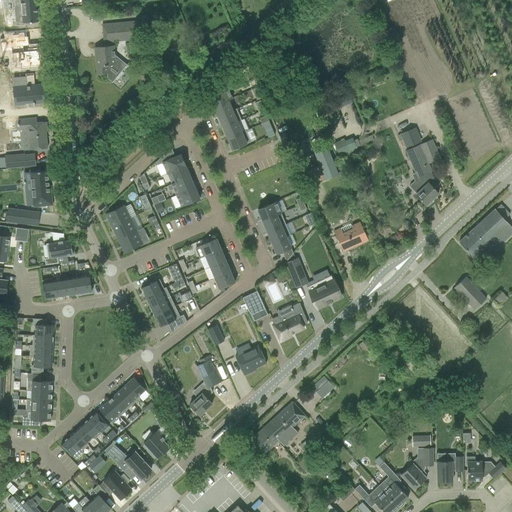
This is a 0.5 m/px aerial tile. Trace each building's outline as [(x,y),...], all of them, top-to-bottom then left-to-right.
[(31,0),(19,0),(9,1),(12,30),(21,29),(21,28),(35,27),(31,0)] [(114,26),(115,43),(140,42),(139,23),(114,26)] [(25,37),(0,39),(0,51),(9,51),(10,63),(18,62),(18,68),(38,66),(37,58),(38,58),(38,56),(37,56),(36,48),(25,49),(25,46),(26,46),(25,37)] [(104,47),(94,48),(97,75),(107,74),(108,78),(113,82),(117,77),(119,78),(123,72),(122,71),(115,66),(114,55),(113,46),(104,47)] [(231,81),(237,75),(233,71),(229,75),(231,81)] [(38,85),(27,86),(26,77),(13,78),(14,87),(13,88),(15,105),(25,105),(25,103),(33,102),(33,106),(35,106),(34,104),(44,103),(43,91),(42,85),(38,85)] [(232,99),(226,84),(220,87),(221,90),(209,96),(213,106),(228,100),(232,99)] [(253,101),(263,98),(258,86),(249,90),(253,101)] [(232,111),(228,100),(213,106),(218,117),(232,111)] [(261,100),(254,102),(259,113),(265,110),(261,100)] [(241,120),(236,109),(232,111),(218,117),(223,128),(237,122),(241,120)] [(266,115),(259,119),(261,124),(262,124),(269,121),(266,115)] [(36,118),(26,119),(29,150),(47,149),(45,132),(46,132),(45,122),(36,123),(36,118)] [(269,121),(262,124),(265,131),(272,128),(269,121)] [(241,132),(237,122),(223,128),(227,139),(242,133),(241,132)] [(318,127),(313,129),(316,136),(321,133),(318,127)] [(399,134),(405,148),(421,142),(415,128),(400,134),(399,134)] [(250,142),(245,130),(241,132),(242,133),(227,139),(232,150),(250,142)] [(425,157),(428,164),(440,159),(436,150),(431,140),(420,145),(425,157)] [(307,171),(313,185),(337,175),(324,142),(311,147),(318,166),(307,171)] [(411,163),(425,157),(420,145),(406,151),(411,163)] [(24,155),(4,157),(5,168),(25,166),(24,155)] [(185,166),(181,155),(166,161),(163,155),(156,162),(157,166),(162,163),(167,174),(185,166)] [(431,172),(428,164),(414,170),(418,178),(416,179),(424,187),(416,195),(425,206),(438,194),(429,184),(434,179),(431,172)] [(190,177),(185,166),(167,174),(171,184),(172,185),(190,177)] [(49,187),(47,170),(30,172),(32,192),(25,193),(27,206),(33,206),(34,208),(53,205),(51,187),(49,187)] [(176,196),(195,188),(190,177),(172,185),(171,184),(167,186),(169,191),(174,189),(176,196)] [(199,199),(195,188),(176,196),(181,207),(199,199)] [(138,198),(144,212),(151,209),(145,195),(138,198)] [(159,203),(156,196),(151,199),(154,205),(159,203)] [(281,213),(276,202),(258,210),(262,221),(281,213)] [(161,204),(155,206),(158,214),(164,211),(161,204)] [(124,205),(105,214),(111,227),(130,218),(124,205)] [(488,256),(482,250),(497,235),(503,242),(511,233),(511,227),(509,225),(504,219),(509,215),(500,205),(495,210),(495,209),(459,242),(479,264),(488,256)] [(7,208),(6,222),(27,225),(29,211),(7,208)] [(285,224),(281,213),(262,221),(267,232),(285,224)] [(316,224),(312,217),(306,219),(309,227),(316,224)] [(136,231),(130,218),(111,227),(117,240),(136,231)] [(334,231),(343,252),(368,240),(360,223),(351,226),(353,230),(343,234),(340,228),(334,231)] [(290,235),(285,224),(267,232),(272,243),(286,237),(290,235)] [(16,228),(14,241),(27,242),(28,229),(16,228)] [(117,240),(124,253),(143,244),(136,231),(117,240)] [(0,260),(6,262),(9,237),(0,236),(0,260)] [(291,248),(286,237),(272,243),(276,254),(282,252),(286,261),(293,253),(291,248)] [(200,245),(201,246),(194,248),(199,259),(205,256),(221,250),(216,238),(200,245)] [(57,257),(72,255),(70,240),(46,244),(48,258),(44,259),(45,265),(58,263),(57,257)] [(221,250),(205,256),(210,267),(225,260),(221,250)] [(297,258),(285,263),(295,288),(308,283),(297,258)] [(225,260),(210,267),(214,278),(230,271),(225,260)] [(175,264),(168,267),(174,283),(178,282),(179,281),(182,280),(175,264)] [(230,271),(214,278),(219,289),(235,282),(230,271)] [(87,275),(80,277),(82,294),(92,292),(89,275),(87,275)] [(265,285),(273,281),(269,275),(263,280),(265,285)] [(331,276),(307,287),(309,292),(317,309),(326,304),(326,305),(327,304),(331,302),(332,302),(341,297),(333,280),(331,276)] [(82,294),(80,277),(70,278),(73,295),(82,294)] [(454,288),(460,295),(474,310),(486,299),(465,277),(454,288)] [(73,295),(70,278),(61,279),(64,296),(73,295)] [(54,298),(52,281),(50,281),(50,279),(42,280),(45,299),(54,298)] [(64,296),(61,279),(52,281),(54,298),(64,296)] [(159,279),(140,288),(145,298),(164,289),(163,288),(159,279)] [(164,289),(145,298),(150,307),(170,297),(166,287),(163,288),(164,289)] [(242,298),(249,312),(263,305),(257,291),(242,298)] [(170,297),(150,307),(154,316),(175,306),(170,297)] [(225,324),(247,315),(242,303),(220,313),(225,324)] [(272,325),(280,342),(292,337),(291,335),(304,328),(302,325),(307,323),(299,303),(291,306),(291,307),(290,308),(291,310),(292,310),(293,312),(280,318),(279,316),(272,319),(274,324),(272,325)] [(183,315),(180,317),(175,306),(154,316),(159,327),(165,324),(169,335),(186,322),(183,315)] [(35,335),(35,336),(53,336),(53,326),(46,325),(46,319),(33,319),(33,326),(35,326),(35,335)] [(243,338),(255,334),(251,322),(239,326),(243,338)] [(216,325),(207,329),(215,345),(224,341),(216,325)] [(35,336),(35,335),(32,335),(32,345),(32,346),(52,347),(53,336),(35,336)] [(362,342),(358,346),(372,362),(376,358),(362,342)] [(32,345),(30,345),(29,356),(34,357),(34,356),(52,357),(52,347),(32,346),(32,345)] [(258,346),(235,357),(243,374),(244,376),(252,372),(251,370),(266,363),(258,346)] [(34,356),(34,357),(33,365),(31,365),(31,374),(43,374),(43,367),(51,367),(52,357),(34,356)] [(204,382),(193,393),(197,398),(189,405),(199,416),(212,404),(202,393),(207,389),(220,382),(210,360),(205,362),(196,366),(204,382)] [(126,384),(138,397),(145,390),(134,377),(129,382),(126,384)] [(326,378),(316,390),(325,398),(335,385),(326,378)] [(52,381),(27,380),(26,391),(31,391),(51,392),(52,381)] [(119,390),(133,405),(140,398),(138,397),(126,384),(119,390)] [(113,396),(126,411),(133,405),(119,390),(113,396)] [(31,400),(51,401),(51,392),(31,391),(31,400)] [(119,417),(126,411),(113,396),(106,402),(119,417)] [(31,400),(26,400),(26,410),(30,410),(31,410),(51,411),(51,401),(31,400)] [(98,409),(112,424),(119,417),(106,402),(98,409)] [(250,441),(262,454),(277,441),(283,447),(290,440),(296,435),(290,429),(304,416),(299,410),(292,402),(278,415),(273,419),(274,419),(270,423),(270,422),(250,441)] [(438,403),(434,407),(438,411),(442,407),(438,403)] [(31,410),(30,410),(30,420),(50,421),(51,411),(31,410)] [(88,419),(101,433),(109,426),(96,411),(88,419)] [(162,427),(165,426),(161,417),(156,419),(156,420),(160,428),(162,427)] [(88,419),(81,425),(93,438),(94,440),(101,433),(88,419)] [(81,425),(74,431),(86,444),(87,443),(93,438),(81,425)] [(143,443),(157,459),(169,448),(163,441),(165,439),(157,430),(143,443)] [(68,437),(81,452),(82,451),(88,445),(87,443),(86,444),(74,431),(68,437)] [(109,442),(112,439),(107,433),(104,436),(109,442)] [(312,450),(316,455),(327,446),(317,434),(306,443),(305,442),(300,446),(307,454),(312,450)] [(109,442),(104,436),(101,439),(106,444),(109,442)] [(430,446),(430,436),(412,436),(412,447),(430,446)] [(68,437),(61,444),(75,460),(83,453),(82,451),(81,452),(68,437)] [(123,472),(129,467),(140,479),(144,476),(144,477),(149,473),(149,472),(151,469),(135,452),(128,458),(112,443),(104,450),(123,472)] [(424,459),(418,460),(415,462),(414,461),(406,467),(407,468),(400,475),(414,489),(426,478),(423,476),(426,474),(423,471),(424,469),(424,466),(433,466),(432,448),(423,448),(424,459)] [(331,450),(322,458),(328,464),(337,456),(331,450)] [(58,459),(73,475),(80,469),(65,453),(58,459)] [(96,458),(94,460),(100,467),(106,462),(99,455),(96,458)] [(298,464),(303,471),(314,462),(308,455),(305,458),(298,464)] [(455,462),(452,462),(452,461),(437,462),(437,482),(452,481),(452,471),(455,471),(463,471),(462,457),(455,457),(455,462)] [(466,458),(466,467),(467,467),(467,481),(482,481),(482,477),(485,477),(488,474),(493,479),(505,468),(500,462),(495,467),(490,462),(482,462),(482,461),(475,462),(475,458),(466,458)] [(379,467),(388,477),(393,473),(383,462),(379,467)] [(114,472),(103,482),(120,500),(131,490),(126,484),(129,481),(123,474),(120,477),(114,472)] [(384,481),(378,486),(384,492),(399,509),(404,504),(403,502),(408,498),(391,479),(386,483),(384,481)] [(6,485),(5,488),(12,495),(17,490),(9,482),(6,485)] [(97,495),(90,501),(99,511),(107,511),(111,509),(102,499),(107,494),(98,485),(92,490),(97,495)] [(350,485),(344,490),(348,495),(354,490),(354,489),(350,485)] [(354,490),(363,500),(368,495),(359,485),(354,489),(354,490)] [(375,493),(370,498),(383,511),(392,511),(394,511),(399,509),(384,492),(378,486),(373,491),(375,493)] [(72,508),(75,511),(99,511),(90,501),(85,497),(78,503),(74,507),(72,508)] [(28,511),(69,511),(67,509),(66,510),(61,504),(51,511),(39,511),(29,500),(22,505),(28,511)] [(362,502),(357,506),(362,511),(367,507),(362,502)]
